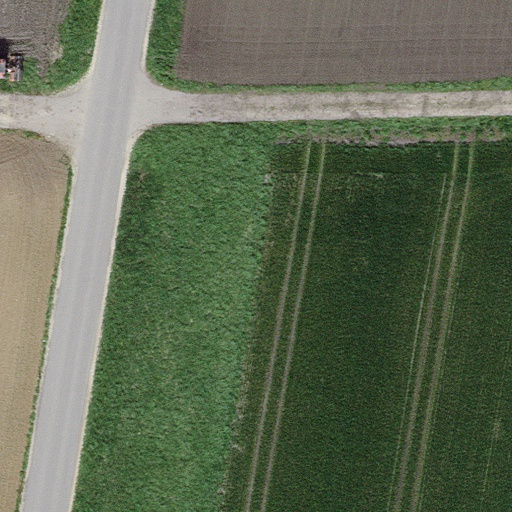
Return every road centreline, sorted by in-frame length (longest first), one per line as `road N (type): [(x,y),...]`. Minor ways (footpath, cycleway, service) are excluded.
road 1 (unclassified): [(43,511),(127,0)]
road 2 (track): [(511,105),(107,114)]
